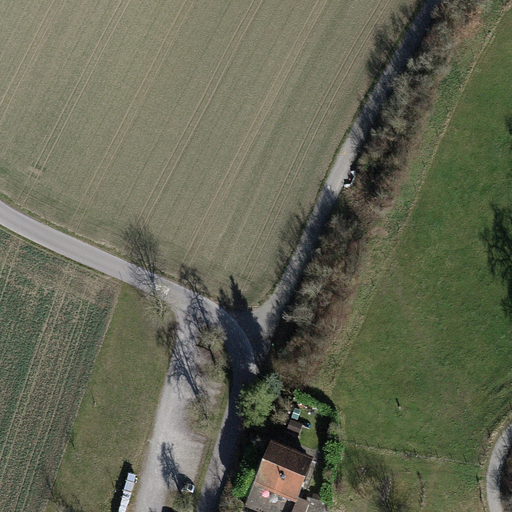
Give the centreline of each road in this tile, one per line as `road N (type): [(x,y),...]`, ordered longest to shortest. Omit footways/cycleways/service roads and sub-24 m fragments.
road 1 (track): [(434,0),(357,133),(281,298),(239,342)]
road 2 (residential): [(181,296),(225,323),(244,363),(242,397),(207,511)]
road 3 (unclassified): [(0,211),(181,296)]
